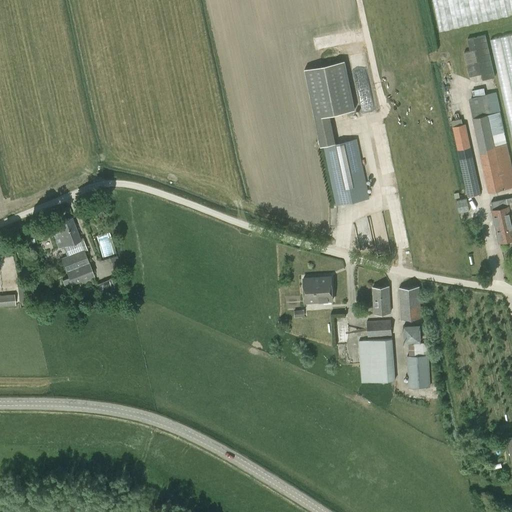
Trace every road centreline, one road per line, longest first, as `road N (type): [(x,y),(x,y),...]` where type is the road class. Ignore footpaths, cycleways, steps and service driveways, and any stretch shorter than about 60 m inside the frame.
road 1 (unclassified): [(0,224),(98,185),(123,183),(398,271),(511,290)]
road 2 (tertiary): [(318,511),(168,425),(72,405),(0,404)]
